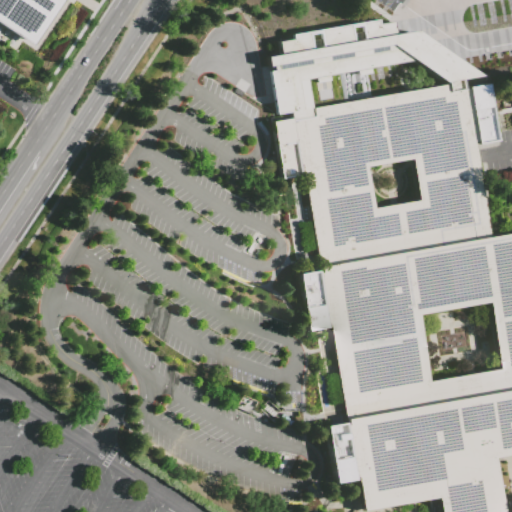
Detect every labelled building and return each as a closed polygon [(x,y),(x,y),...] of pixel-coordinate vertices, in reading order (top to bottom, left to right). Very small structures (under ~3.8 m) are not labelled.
[(0,24),(0,0),(58,0),(63,3),(34,47),(0,24)] [(511,511),(438,511),(436,496),(361,509),(355,475),(352,476),(353,480),(333,484),(323,426),(342,423),(342,425),(346,424),(328,323),(326,323),(327,327),(306,331),(296,274),(316,270),(317,274),(321,273),(303,170),(298,171),(299,174),(279,177),(270,121),(289,118),(289,119),(292,119),(290,111),(275,114),(265,57),(279,54),(277,41),(291,39),(291,35),(376,20),(377,25),(390,22),(392,34),(414,30),(479,76),(460,80),(461,90),(465,89),(465,87),(484,84),(490,113),(494,139),(474,142),(474,140),(471,140),(488,237),(511,232),(511,511)] [(255,244),(251,242),(257,235),(260,237),(255,244)] [(255,402),(249,414),(234,407),(240,395),(255,402)] [(271,408),(274,411),(273,413),(276,415),(273,419),(263,411),(267,407),(270,410),(271,408)]
